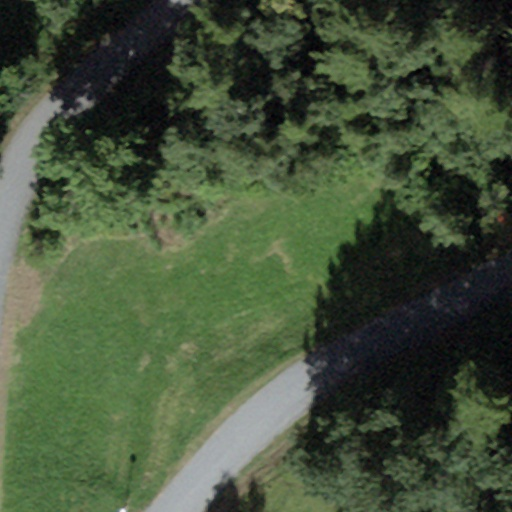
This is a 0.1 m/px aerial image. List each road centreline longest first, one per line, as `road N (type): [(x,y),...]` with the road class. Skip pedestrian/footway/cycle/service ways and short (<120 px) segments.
road 1 (unclassified): [(511,261),(269,402),(169,511)]
road 2 (unclassified): [(0,208),(27,145),(176,0)]
